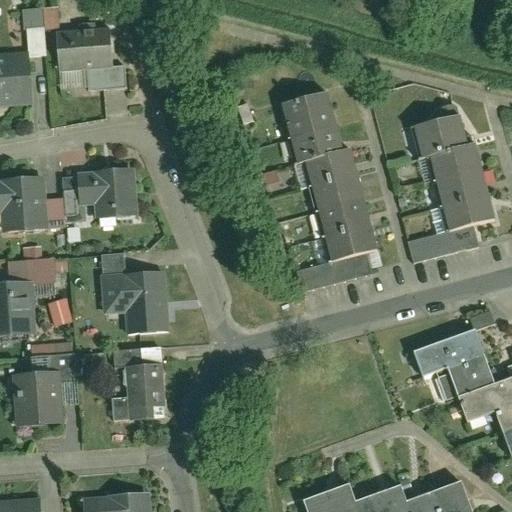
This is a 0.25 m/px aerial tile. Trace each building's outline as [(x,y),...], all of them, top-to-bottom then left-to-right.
[(20,18),(22,43),(40,42),(39,17),(20,18)] [(108,55),(105,17),(46,22),(51,79),(121,73),(119,54),(108,55)] [(0,44),(0,92),(25,91),(22,43),(0,44)] [(332,264),(378,252),(351,151),(343,154),(328,95),(283,107),(298,165),(305,163),(332,264)] [(430,158),(450,233),(495,222),(472,136),(465,138),(457,109),(452,106),(441,109),(440,113),(434,115),(431,120),(432,125),(414,130),(422,160),(430,158)] [(90,191),(91,206),(131,203),(128,160),(70,164),(72,192),(90,191)] [(72,192),(70,164),(56,165),(58,207),(73,206),(72,192)] [(0,168),(0,219),(42,215),(37,165),(0,168)] [(94,242),(95,262),(119,262),(118,241),(94,242)] [(97,304),(120,303),(121,323),(162,321),(160,260),(119,262),(95,262),(97,304)] [(25,271),(0,274),(0,323),(31,320),(25,271)] [(70,299),(52,304),(59,328),(77,323),(70,299)] [(511,365),(490,373),(485,358),(476,333),(470,318),(407,340),(417,367),(441,359),(460,412),(489,402),(506,450),(511,447),(511,365)] [(159,404),(157,354),(121,356),(122,386),(105,387),(106,407),(159,404)] [(53,362),(7,366),(10,415),(57,412),(53,362)] [(469,511),(465,499),(455,472),(428,481),(401,491),(395,476),(372,484),(350,492),(343,474),(319,483),(296,491),(303,511),(469,511)] [(77,488),(78,511),(145,511),(144,483),(77,488)] [(0,492),(0,511),(33,511),(32,490),(0,492)]
